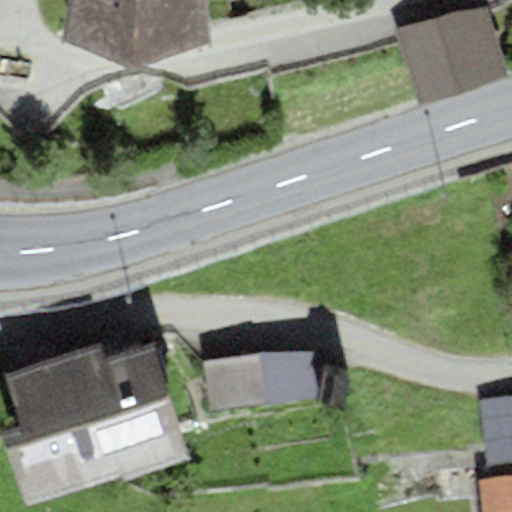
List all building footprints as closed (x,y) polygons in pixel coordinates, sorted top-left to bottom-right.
[(205,0),(70,0),(65,40),(131,71),(210,44),(205,0)] [(397,35),(419,108),(507,81),(485,8),(397,35)] [(154,344),(103,360),(99,346),(0,376),(16,427),(0,431),(23,504),(118,474),(122,485),(191,463),(154,344)] [(205,364),(211,412),(320,399),(314,351),(205,364)] [(511,398),(479,402),(487,479),(511,476),(511,398)] [(479,480),(482,511),(511,511),(511,476),(487,479),(479,480)]
